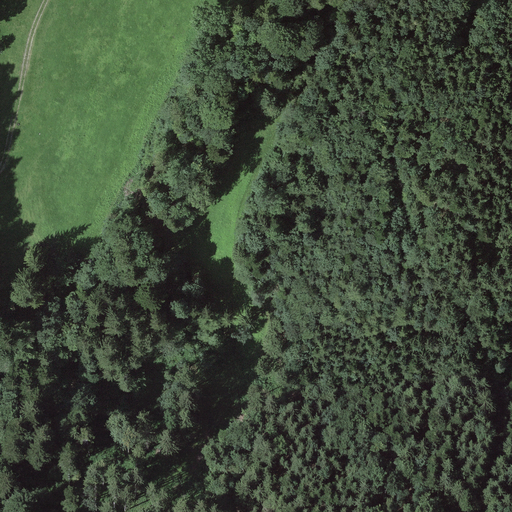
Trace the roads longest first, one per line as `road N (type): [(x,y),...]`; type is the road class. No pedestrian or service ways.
road 1 (track): [(144,511),(199,442),(209,394),(267,346),(270,320),(242,268),(236,235),(250,191),(297,93),(379,0)]
road 2 (track): [(50,0),(30,43),(0,172)]
road 3 (track): [(511,361),(482,511)]
